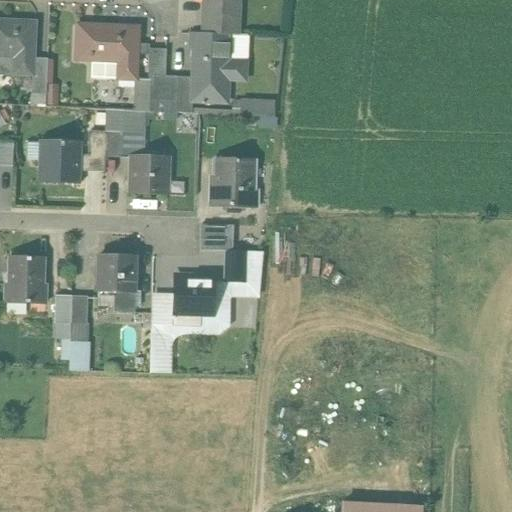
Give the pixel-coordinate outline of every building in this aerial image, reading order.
[(203,0),(203,22),(238,24),(239,0),(203,0)] [(35,23),(0,21),(0,75),(14,76),(14,75),(32,76),(33,76),(33,59),(35,23)] [(238,24),(203,22),(202,34),(230,35),(238,36),(238,24)] [(150,81),(136,81),(138,27),(94,25),(93,25),(93,31),(77,30),(76,51),(92,52),(92,61),(118,63),(117,80),(135,81),(134,99),(149,100),(150,81)] [(202,34),(194,34),(192,78),(192,79),(192,102),(223,104),(227,100),(227,94),(224,90),(220,90),(221,80),(245,81),(246,62),(229,62),(230,35),(202,34)] [(47,59),(33,59),(33,76),(32,76),(31,95),(46,95),(46,86),(47,59)] [(178,77),(150,76),(150,81),(149,100),(177,101),(178,77)] [(192,78),(178,77),(177,101),(177,113),(191,114),(192,102),(192,79),(192,78)] [(46,95),(45,107),(59,108),(60,86),(46,86),(46,95)] [(46,95),(31,95),(31,106),(45,107),(46,95)] [(177,101),(149,100),(134,99),(134,111),(142,112),(177,113),(177,101)] [(273,103),(242,102),(241,116),(272,117),(273,103)] [(134,111),(105,110),(105,114),(122,114),(121,158),(131,158),(131,156),(141,157),(142,112),(134,111)] [(105,133),(89,133),(88,157),(105,157),(121,158),(122,114),(105,114),(105,133)] [(79,143),(41,142),(41,144),(47,144),(47,160),(41,160),(40,182),(78,183),(78,171),(79,156),(79,143)] [(88,157),(79,156),(78,171),(104,171),(105,157),(88,157)] [(141,157),(131,156),(131,158),(130,169),(127,169),(127,181),(130,181),(129,194),(167,196),(168,157),(141,157)] [(254,161),(215,160),(215,161),(216,161),(216,187),(211,187),(211,188),(212,188),(212,205),(211,205),(211,206),(256,208),(257,207),(255,207),(256,192),(257,192),(257,191),(253,191),(253,162),(254,162),(254,161)] [(202,219),(201,250),(226,251),(237,251),(237,239),(227,239),(227,219),(202,219)] [(237,251),(226,251),(225,283),(247,284),(248,252),(237,251)] [(135,257),(98,256),(97,292),(115,292),(114,313),(134,313),(135,257)] [(43,258),(10,258),(9,284),(6,284),(6,304),(44,305),(45,285),(42,285),(43,258)] [(194,278),(176,277),(175,295),(173,295),(173,314),(214,315),(215,281),(194,280),(194,278)] [(71,297),(56,297),(55,323),(71,324),(71,297)] [(71,297),(71,324),(86,324),(87,298),(71,297)] [(71,324),(55,323),(54,339),(70,340),(71,324)] [(86,324),(71,324),(70,340),(69,371),(89,372),(90,344),(86,344),(86,324)] [(150,345),(149,374),(167,374),(167,345),(150,345)]
